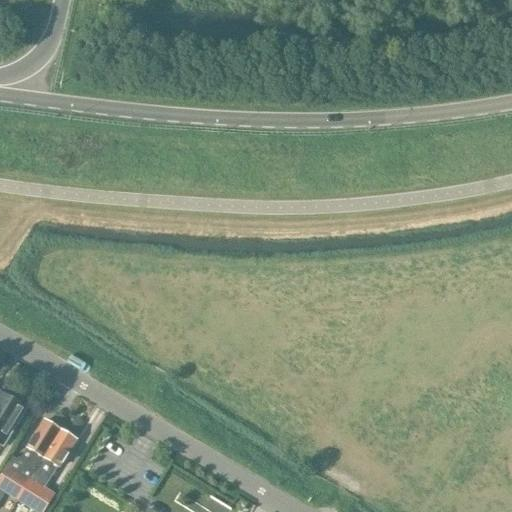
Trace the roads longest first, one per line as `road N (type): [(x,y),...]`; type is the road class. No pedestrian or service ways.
road 1 (primary): [(0,91),(153,112),(332,120),(511,101)]
road 2 (unclassified): [(0,339),(302,511)]
